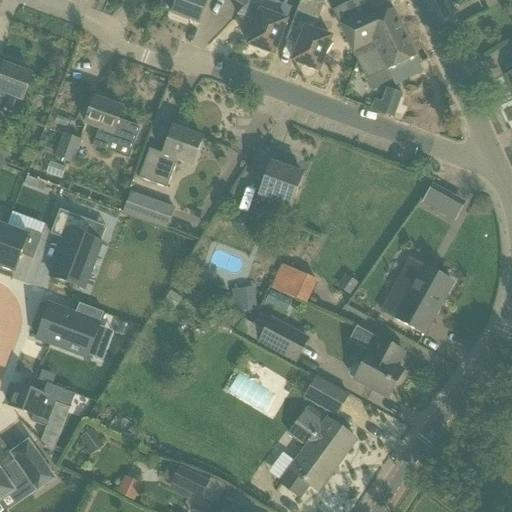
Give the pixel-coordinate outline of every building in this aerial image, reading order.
[(176,0),(171,14),(199,25),(208,0),(176,0)] [(232,0),(243,8),(253,0),(232,0)] [(253,0),(243,8),(244,9),(237,15),(246,27),(252,21),(256,23),(248,46),(274,56),(287,22),(273,17),(277,3),(270,0),(253,0)] [(330,42),(331,39),(318,34),(320,29),(316,27),(325,1),(321,0),(301,0),(293,21),(306,25),(292,63),(301,66),(308,71),(316,72),(317,72),(319,72),(324,58),(325,58),(333,45),(330,42)] [(416,58),(388,0),(355,0),(332,12),(366,82),(387,72),(416,58)] [(23,101),(32,76),(4,66),(0,76),(0,111),(15,117),(21,101),(23,101)] [(382,104),(373,101),(370,109),(370,110),(387,116),(393,118),(401,95),(386,91),(382,104)] [(123,110),(95,100),(85,125),(100,130),(94,146),(106,151),(110,142),(131,150),(139,129),(118,121),(123,110)] [(167,189),(177,161),(192,167),(202,140),(173,129),(164,155),(150,150),(139,179),(167,189)] [(56,158),(72,164),(80,141),(65,135),(56,158)] [(303,176),(271,164),(259,196),(275,202),(268,221),(284,227),(291,208),(303,176)] [(39,183),(27,178),(24,186),(36,191),(39,183)] [(424,207),(431,211),(440,196),(433,192),(424,207)] [(167,231),(175,209),(131,193),(123,215),(167,231)] [(85,234),(89,221),(90,221),(60,210),(52,234),(66,239),(51,278),(84,290),(102,241),(85,234)] [(6,228),(0,245),(0,268),(15,274),(22,256),(33,261),(42,237),(28,232),(27,236),(6,228)] [(117,302),(138,318),(172,272),(151,257),(117,302)] [(271,289),(309,304),(319,279),(281,263),(271,289)] [(382,313),(423,336),(453,284),(424,268),(412,291),(398,283),(382,313)] [(359,285),(346,276),(338,287),(350,296),(359,285)] [(257,310),(256,296),(232,298),(233,313),(257,310)] [(75,316),(50,307),(37,340),(87,358),(103,314),(79,305),(75,316)] [(215,325),(228,331),(236,316),(223,309),(215,325)] [(106,313),(101,325),(114,330),(119,318),(106,313)] [(241,321),(235,332),(295,364),(308,340),(270,319),(263,333),(241,321)] [(377,339),(369,353),(362,366),(359,364),(355,365),(351,367),(348,370),(349,375),(352,379),(354,380),(354,381),(371,390),(388,400),(404,372),(397,368),(404,354),(387,344),(377,339)] [(52,385),(55,376),(42,371),(38,381),(52,385)] [(315,378),(303,399),(335,417),(347,396),(315,378)] [(18,386),(10,407),(33,416),(31,423),(47,429),(56,404),(70,409),(75,395),(47,385),(43,396),(18,386)] [(336,468),(356,441),(328,420),(323,426),(305,413),(289,435),(307,448),(280,485),(299,499),(309,486),(318,493),(319,491),(317,490),(334,466),(336,468)] [(53,454),(60,436),(46,431),(41,442),(53,454)] [(90,432),(83,437),(80,439),(88,449),(99,440),(92,431),(90,432)] [(28,443),(11,455),(38,493),(55,481),(28,443)] [(0,502),(14,493),(13,491),(23,484),(10,467),(1,473),(0,471),(0,502)] [(201,498),(208,484),(179,470),(172,484),(201,498)] [(117,495),(134,502),(141,486),(124,478),(117,495)] [(230,511),(225,509),(212,503),(207,511),(230,511)]
